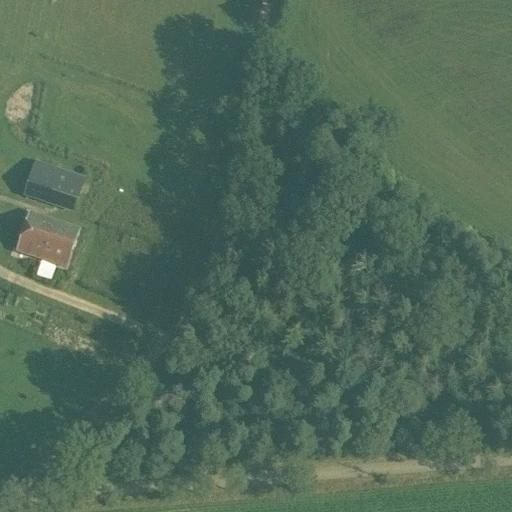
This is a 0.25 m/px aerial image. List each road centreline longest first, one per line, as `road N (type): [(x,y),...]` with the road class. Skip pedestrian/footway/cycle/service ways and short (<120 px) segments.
road 1 (track): [(263,0),(204,272),(159,341),(0,506)]
road 2 (unclassified): [(0,508),(511,460)]
